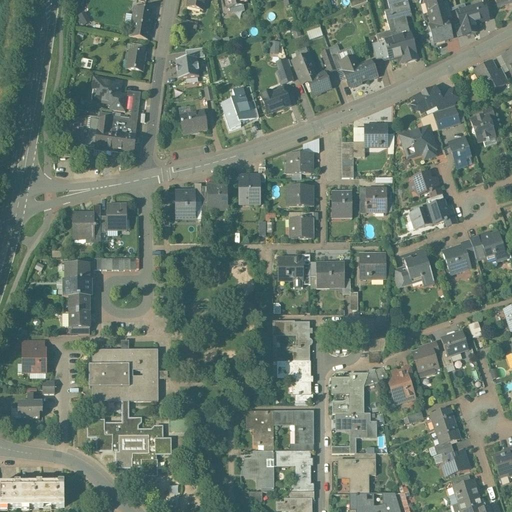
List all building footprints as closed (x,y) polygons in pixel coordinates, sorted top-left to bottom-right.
[(189,0),(188,8),(187,8),(203,12),(202,11),(204,0),(189,0)] [(365,0),(351,0),(354,9),(367,4),(365,0)] [(406,0),(380,0),(391,40),(410,35),(415,55),(421,54),(406,0)] [(424,0),(426,6),(428,7),(429,10),(428,12),(429,17),(432,19),(435,18),(437,25),(446,22),(441,3),(440,0),(424,0)] [(511,0),(494,0),(497,9),(511,4),(511,0)] [(483,6),(465,11),(467,17),(469,17),(471,25),(474,24),(479,22),(479,23),(488,21),(483,6)] [(152,11),(135,8),(133,18),(136,18),(134,26),(149,29),(152,11)] [(467,17),(465,11),(457,13),(460,25),(460,28),(461,27),(464,36),(464,37),(477,34),(474,24),(471,25),(469,17),(467,17)] [(80,15),(77,22),(86,25),(88,18),(80,15)] [(197,25),(181,21),(180,29),(195,32),(197,25)] [(437,25),(428,27),(433,44),(444,41),(444,39),(451,36),(447,22),(446,22),(437,25)] [(460,28),(460,25),(454,26),(457,38),(464,36),(461,27),(460,28)] [(144,32),(131,29),(129,39),(143,41),(144,32)] [(309,40),(323,37),(321,29),(307,32),(309,40)] [(391,40),(384,42),(387,50),(386,50),(389,60),(389,62),(403,58),(404,64),(416,61),(415,55),(410,35),(391,40)] [(271,42),(271,55),(279,55),(280,42),(271,42)] [(384,42),(378,44),(382,59),(383,62),(389,60),(386,50),(387,50),(384,42)] [(378,44),(371,45),(376,61),(382,59),(378,44)] [(186,60),(203,58),(202,50),(185,51),(186,60)] [(329,51),(321,54),(326,67),(334,64),(331,56),(329,51)] [(144,55),(130,53),(127,71),(142,73),(144,62),(143,62),(144,55)] [(338,54),(331,56),(334,64),(336,72),(342,70),(340,64),(341,63),(338,54)] [(308,57),(292,63),(301,85),(306,83),(306,82),(315,78),(311,70),(314,69),(308,57)] [(341,63),(340,64),(342,70),(350,90),(361,85),(360,83),(359,83),(354,70),(356,69),(352,59),(341,63)] [(286,61),(277,65),(280,74),(277,75),(281,87),(293,82),(286,61)] [(356,69),(354,70),(359,83),(360,83),(369,79),(370,81),(377,78),(371,62),(356,69)] [(180,85),(198,82),(195,63),(177,66),(180,85)] [(334,64),(326,67),(329,74),(336,72),(334,64)] [(491,64),(475,73),(481,85),(487,85),(492,93),(503,87),(496,73),(491,64)] [(509,84),(501,70),(496,73),(503,87),(509,84)] [(315,78),(306,82),(306,83),(312,98),(320,95),(331,90),(324,74),(315,78)] [(127,98),(118,97),(120,85),(94,81),(93,92),(98,93),(96,103),(112,106),(111,112),(125,114),(127,98)] [(211,89),(204,91),(206,103),(213,101),(211,89)] [(282,89),(261,98),(267,116),(289,107),(282,89)] [(434,89),(413,100),(415,104),(410,106),(414,113),(419,111),(421,114),(441,104),(442,104),(439,98),(434,89)] [(459,99),(454,89),(447,93),(448,94),(452,102),(459,99)] [(234,101),(230,102),(230,103),(220,107),(229,132),(240,129),(239,126),(251,122),(248,114),(245,115),(242,107),(247,105),(242,91),(232,95),(234,101)] [(140,95),(127,93),(127,98),(133,99),(130,121),(128,133),(127,136),(135,137),(140,95)] [(452,102),(448,94),(439,98),(442,104),(441,104),(444,109),(453,104),(452,102)] [(247,105),(242,107),(245,115),(248,114),(251,122),(258,120),(254,103),(247,105)] [(453,109),(432,116),(437,133),(459,126),(453,109)] [(491,109),(482,112),(484,118),(487,116),(489,123),(495,121),(491,109)] [(203,114),(179,119),(183,138),(192,136),(191,135),(207,132),(203,114)] [(432,116),(419,122),(422,132),(427,131),(429,135),(437,133),(432,116)] [(484,118),(470,122),(473,132),(472,134),(474,135),(477,145),(494,139),(489,123),(487,116),(484,118)] [(99,120),(90,119),(88,120),(87,130),(88,132),(88,137),(86,139),(84,149),(86,151),(94,152),(97,132),(99,120)] [(115,119),(112,119),(111,122),(124,123),(123,132),(128,133),(130,121),(115,119)] [(111,122),(99,120),(97,132),(94,152),(111,154),(111,153),(133,156),(135,137),(127,136),(128,133),(123,132),(124,123),(111,122)] [(386,129),(371,129),(371,128),(364,128),(364,144),(364,147),(378,147),(378,148),(380,148),(380,147),(386,147),(386,149),(387,149),(387,136),(387,128),(386,128),(386,129)] [(422,132),(401,139),(405,152),(411,150),(411,151),(413,150),(415,157),(423,155),(424,159),(426,160),(432,158),(433,156),(432,152),(434,151),(429,135),(427,131),(422,132)] [(463,140),(448,146),(456,171),(466,168),(464,162),(470,160),(463,140)] [(364,144),(353,144),(353,150),(353,156),(353,159),(364,159),(364,147),(364,144)] [(313,156),(289,156),(289,176),(311,175),(311,163),(313,163),(313,156)] [(258,177),(239,177),(239,202),(250,202),(250,207),(259,207),(259,185),(265,185),(265,169),(258,169),(258,177)] [(431,181),(429,174),(413,180),(418,198),(429,195),(439,190),(436,179),(431,181)] [(227,186),(217,186),(217,188),(207,189),(207,208),(218,208),(218,211),(227,211),(227,186)] [(311,188),(291,188),(291,199),(289,199),(289,208),(314,208),(314,200),(311,200),(311,188)] [(371,192),(366,192),(366,190),(359,190),(359,215),(385,214),(385,192),(379,192),(378,191),(377,190),(376,190),(375,190),(374,190),(373,190),(372,191),(371,192)] [(439,190),(429,195),(431,195),(432,200),(442,197),(440,190),(439,190)] [(187,195),(175,195),(175,216),(186,217),(186,219),(195,219),(195,204),(195,192),(194,192),(187,192),(187,195)] [(352,193),(342,193),(342,195),(332,195),(332,215),(342,215),(343,218),(352,218),(352,193)] [(432,200),(426,202),(428,208),(444,203),(442,197),(432,200)] [(444,203),(428,208),(428,209),(423,211),(422,210),(414,213),(409,215),(412,224),(417,222),(419,231),(433,226),(433,227),(444,223),(454,219),(451,208),(446,210),(444,203)] [(93,207),(93,216),(73,216),(73,239),(85,239),(85,246),(101,245),(101,234),(100,218),(100,207),(93,207)] [(127,208),(106,208),(107,217),(107,228),(107,230),(127,230),(127,208)] [(314,214),(289,215),(289,221),(293,221),(293,229),(291,229),(291,240),(311,240),(311,234),(312,234),(313,233),(313,232),(313,231),(312,230),(311,229),(311,221),(314,221),(314,214)] [(454,219),(444,223),(444,224),(445,224),(447,229),(457,226),(455,219),(454,219)] [(488,239),(487,237),(469,242),(469,243),(470,245),(476,262),(493,256),(493,257),(494,256),(496,263),(506,260),(498,236),(488,239)] [(470,245),(469,243),(461,246),(462,248),(462,250),(463,250),(467,263),(475,260),(470,245)] [(462,248),(449,252),(449,254),(442,256),(449,275),(454,274),(455,275),(464,272),(464,271),(469,269),(467,263),(463,250),(462,250),(462,248)] [(417,262),(412,264),(411,261),(403,264),(405,270),(396,273),(395,283),(397,288),(411,284),(410,282),(420,279),(422,287),(433,283),(426,262),(424,261),(425,259),(425,258),(419,255),(417,261),(417,262)] [(383,258),(361,258),(361,277),(369,277),(369,279),(383,279),(383,258)] [(302,260),(278,261),(278,278),(286,278),(286,282),(302,282),(303,282),(302,267),(302,260)] [(344,264),(316,264),(316,266),(310,267),(310,278),(316,278),(316,285),(329,285),(329,288),(341,288),(342,288),(345,288),(345,281),(344,264)] [(89,266),(65,266),(65,267),(68,267),(68,281),(65,281),(65,282),(89,282),(89,266)] [(310,278),(310,267),(302,267),(303,282),(302,282),(302,286),(310,286),(310,278)] [(65,282),(62,282),(63,298),(69,298),(88,298),(90,298),(90,282),(89,282),(65,282)] [(88,298),(69,298),(69,314),(88,314),(88,298)] [(88,314),(69,314),(69,328),(69,330),(76,330),(88,330),(88,314)] [(309,339),(309,324),(294,324),(294,323),(284,323),(284,324),(272,324),(272,336),(297,336),(298,363),(309,363),(309,348),(311,347),(312,346),(312,345),(312,343),(312,342),(311,341),(310,340),(309,339)] [(477,324),(468,327),(472,340),(482,337),(477,324)] [(462,333),(441,340),(445,353),(447,359),(450,358),(468,352),(462,333)] [(45,352),(34,352),(34,344),(22,344),(22,366),(29,366),(29,375),(45,375),(45,352)] [(435,344),(429,346),(430,349),(431,349),(434,358),(439,356),(439,355),(435,344)] [(430,349),(412,355),(418,375),(420,380),(432,376),(435,376),(433,370),(437,369),(434,358),(431,349),(430,349)] [(92,389),(92,403),(122,403),(122,427),(120,424),(104,425),(104,422),(92,423),(88,426),(88,439),(97,439),(97,452),(119,452),(119,455),(117,455),(117,469),(140,469),(140,466),(142,465),(142,477),(157,477),(157,455),(171,455),(170,441),(158,441),(158,439),(160,439),(163,436),(163,427),(154,427),(151,430),(139,431),(139,428),(142,424),(142,419),(129,419),(129,403),(158,403),(158,380),(155,380),(155,374),(158,374),(158,352),(128,352),(128,355),(122,355),(122,352),(92,352),(92,366),(89,366),(89,382),(88,382),(87,383),(87,384),(87,385),(88,385),(88,386),(89,386),(89,389),(92,389)] [(447,359),(445,353),(439,355),(439,356),(444,370),(453,367),(450,358),(447,359)] [(310,377),(310,363),(309,363),(298,363),(277,363),(277,378),(296,378),(296,396),(311,396),(310,384),(309,384),(309,377),(310,377)] [(414,381),(409,367),(403,369),(408,383),(414,381)] [(383,369),(375,371),(379,383),(387,380),(383,369)] [(398,372),(396,372),(391,373),(393,379),(389,388),(391,396),(389,402),(391,407),(393,408),(397,407),(397,405),(407,401),(407,400),(414,398),(408,383),(403,369),(401,371),(398,372)] [(366,376),(352,376),(352,380),(331,380),(332,391),(349,391),(349,400),(349,416),(362,416),(362,389),(379,383),(375,371),(367,372),(366,376)] [(54,383),(42,383),(42,396),(54,396),(54,383)] [(27,396),(27,404),(17,404),(18,412),(21,412),(21,420),(39,420),(39,412),(42,412),(42,404),(33,404),(33,395),(27,396)] [(349,400),(342,403),(332,403),(332,416),(336,416),(349,416),(349,400)] [(449,411),(430,417),(436,433),(455,427),(449,411)] [(265,415),(260,415),(260,413),(246,413),(246,429),(256,429),(257,447),(263,447),(263,453),(273,453),(273,424),(273,415),(265,415)] [(313,413),(273,413),(273,415),(273,424),(298,424),(299,446),(311,446),(310,432),(313,432),(313,413)] [(421,414),(407,419),(409,426),(423,422),(421,414)] [(349,416),(336,416),(336,431),(355,431),(355,439),(366,439),(366,425),(369,424),(368,416),(362,416),(349,416)] [(455,427),(436,433),(440,447),(450,444),(459,441),(455,427)] [(450,444),(440,447),(434,449),(437,457),(441,456),(453,452),(450,444)] [(453,452),(441,456),(443,462),(455,458),(453,452)] [(507,454),(492,458),(499,480),(506,478),(509,480),(511,478),(511,452),(507,454)] [(263,453),(254,453),(254,460),(243,460),(243,478),(260,478),(261,490),(274,490),(274,486),(273,470),(273,462),(273,453),(263,453)] [(310,453),(273,453),(273,462),(273,470),(274,486),(291,486),(296,486),(310,485),(310,453)] [(375,455),(355,456),(355,462),(339,463),(339,476),(354,476),(355,484),(351,484),(351,495),(366,495),(367,495),(367,477),(375,477),(375,464),(375,455)] [(455,458),(443,462),(445,467),(443,470),(445,476),(449,478),(469,471),(464,455),(455,458)] [(468,478),(443,486),(443,487),(451,484),(453,491),(454,491),(454,490),(470,484),(468,478)] [(14,485),(0,484),(0,508),(64,508),(64,483),(58,483),(58,484),(42,484),(42,483),(36,483),(36,484),(20,484),(20,483),(14,483),(14,485)] [(470,484),(454,490),(454,491),(456,496),(450,498),(453,507),(478,499),(473,484),(470,484)] [(301,493),(314,493),(313,485),(310,485),(296,486),(291,486),(291,494),(301,493)] [(291,494),(289,494),(289,500),(289,502),(311,501),(314,501),(314,493),(301,493),(291,494)] [(261,494),(249,494),(249,501),(251,503),(262,503),(262,494),(261,494)] [(373,501),(366,501),(366,495),(355,495),(356,510),(362,510),(361,511),(385,511),(384,507),(378,509),(373,509),(373,501)] [(478,499),(453,507),(458,506),(459,511),(482,511),(479,502),(478,499)] [(310,511),(311,501),(289,502),(289,500),(284,501),(284,504),(277,504),(277,511),(310,511)]
